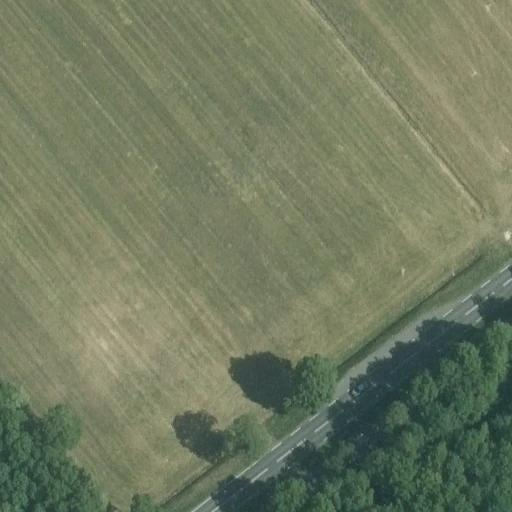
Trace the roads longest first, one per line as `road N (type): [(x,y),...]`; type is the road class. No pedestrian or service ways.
road 1 (primary): [(212,511),(511,278)]
road 2 (unclassified): [(274,511),(511,326)]
